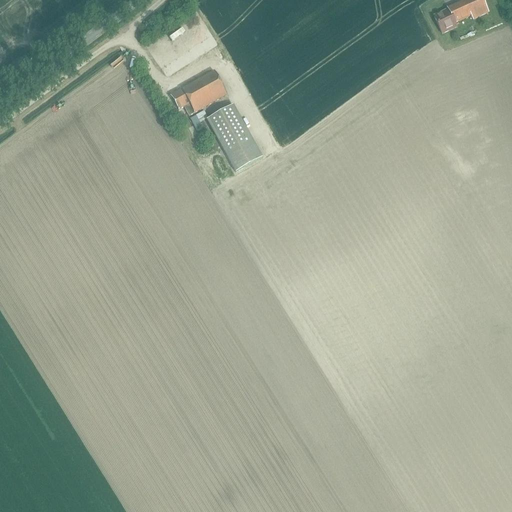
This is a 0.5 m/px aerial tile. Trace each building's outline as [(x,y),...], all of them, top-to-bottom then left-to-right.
[(454,23),(475,14),(477,13),(476,11),(485,7),(481,0),(466,0),(447,9),(448,10),(434,16),(442,34),(456,28),(454,23)] [(178,111),(183,108),(189,117),(227,95),(214,72),(170,96),(178,111)] [(236,173),(262,158),(233,106),(206,120),(236,173)] [(200,125),(196,116),(190,120),(194,128),(200,125)] [(270,140),(271,127),(261,127),(260,140),(270,140)]
